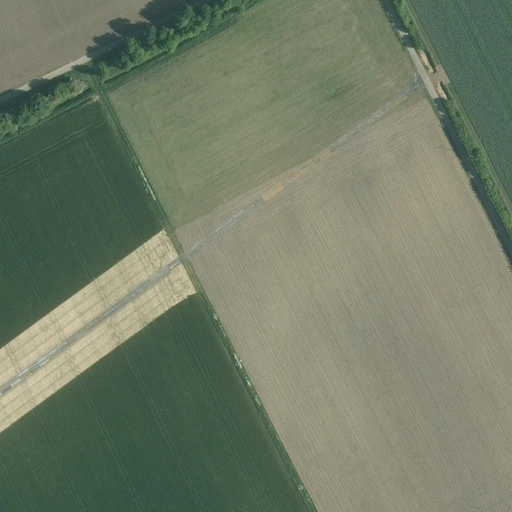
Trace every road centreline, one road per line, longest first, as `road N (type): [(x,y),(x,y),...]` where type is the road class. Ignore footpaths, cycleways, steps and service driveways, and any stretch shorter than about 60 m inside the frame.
road 1 (track): [(83,61),(316,511)]
road 2 (unclassified): [(511,251),(388,0)]
road 3 (unclassified): [(206,0),(0,101)]
